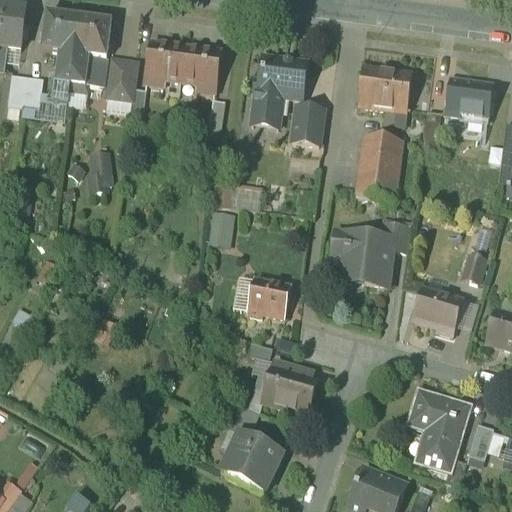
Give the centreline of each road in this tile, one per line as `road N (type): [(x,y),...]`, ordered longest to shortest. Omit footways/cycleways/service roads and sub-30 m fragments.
road 1 (residential): [(365,355),(308,511)]
road 2 (tertiary): [(358,9),(511,27)]
road 3 (residential): [(511,397),(365,355)]
road 4 (unknown): [(182,511),(231,377)]
